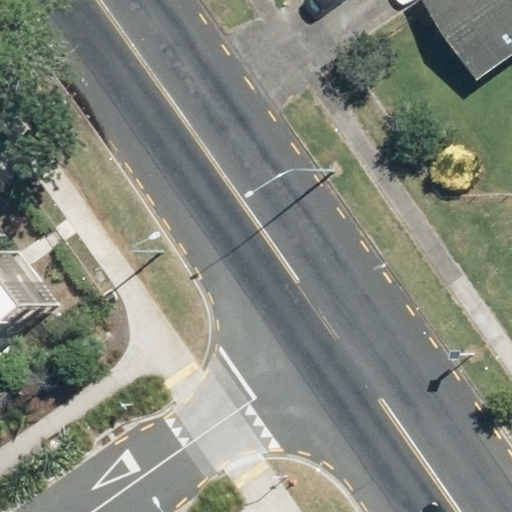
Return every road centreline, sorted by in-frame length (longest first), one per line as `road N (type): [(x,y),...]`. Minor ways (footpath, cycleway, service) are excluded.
road 1 (secondary): [(337,340),(103,0)]
road 2 (residential): [(76,511),(337,340)]
road 3 (secondary): [(459,511),(337,340)]
